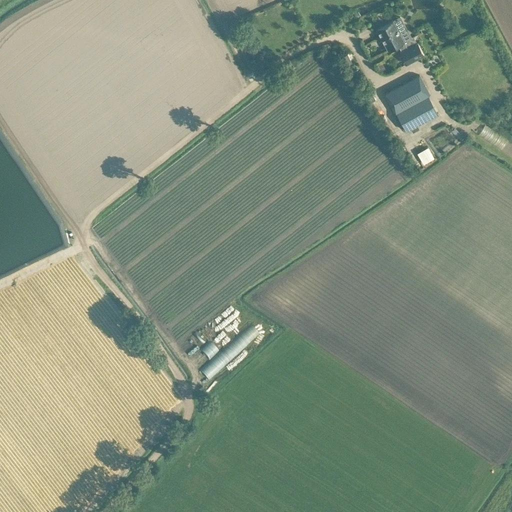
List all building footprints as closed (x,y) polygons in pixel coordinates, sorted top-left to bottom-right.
[(392,20),(377,28),(377,29),(388,50),(398,45),(401,51),(400,52),(407,64),(424,54),(418,42),(407,48),(392,20)] [(102,46),(106,55),(113,51),(109,42),(102,46)] [(329,70),(276,111),(282,120),(336,79),(329,70)] [(419,75),(385,93),(396,113),(406,130),(438,113),(429,95),(419,75)] [(337,82),(324,92),(331,101),(344,91),(337,82)] [(346,95),(330,105),(334,111),(338,108),(340,111),(352,104),(346,95)] [(481,139),(507,152),(511,142),(487,129),(481,139)] [(260,202),(141,289),(150,302),(151,302),(157,310),(156,311),(161,317),(167,313),(161,304),(380,144),(373,134),(267,211),(260,202)] [(432,149),(421,155),(428,166),(438,160),(432,149)] [(112,250),(215,177),(210,171),(219,165),(220,167),(230,159),(226,153),(220,158),(105,240),(112,250)] [(389,194),(406,181),(399,173),(382,186),(389,194)] [(195,196),(115,253),(122,263),(202,206),(195,196)] [(212,202),(123,265),(131,275),(219,212),(212,202)] [(233,203),(133,278),(139,287),(240,213),(233,203)] [(232,305),(182,343),(190,354),(240,315),(232,305)] [(192,356),(200,366),(250,324),(242,314),(192,356)] [(207,378),(264,335),(256,325),(199,367),(207,378)]
